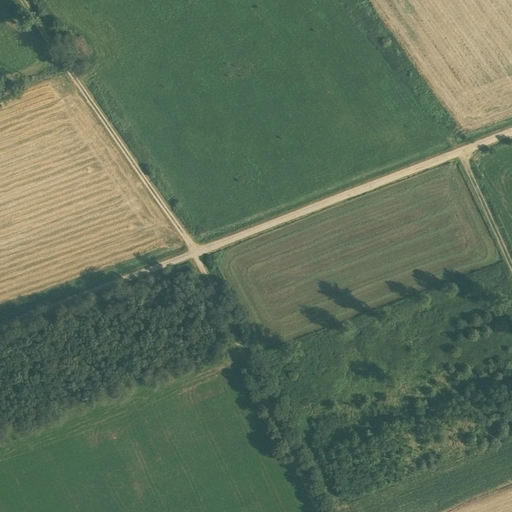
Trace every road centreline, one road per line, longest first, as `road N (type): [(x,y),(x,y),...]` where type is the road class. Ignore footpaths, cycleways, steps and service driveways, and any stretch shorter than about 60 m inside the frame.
road 1 (track): [(196,251),(511,131)]
road 2 (track): [(196,251),(21,0)]
road 3 (track): [(0,325),(196,251)]
road 4 (track): [(460,151),(511,267)]
